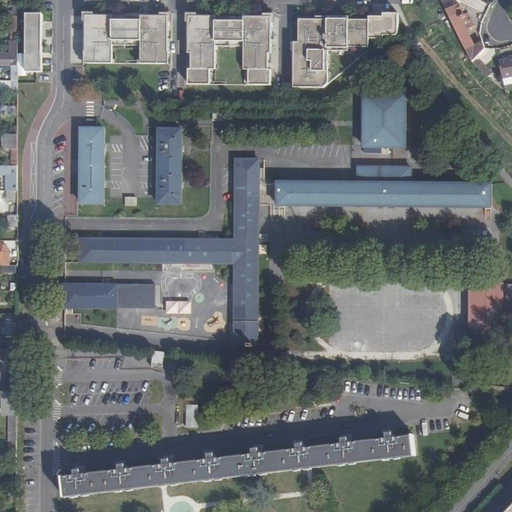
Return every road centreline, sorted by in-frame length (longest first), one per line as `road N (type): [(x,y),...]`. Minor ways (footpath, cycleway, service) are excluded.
road 1 (residential): [(448,397),(432,411),(46,460)]
road 2 (residential): [(46,460),(48,345),(38,334),(0,329)]
